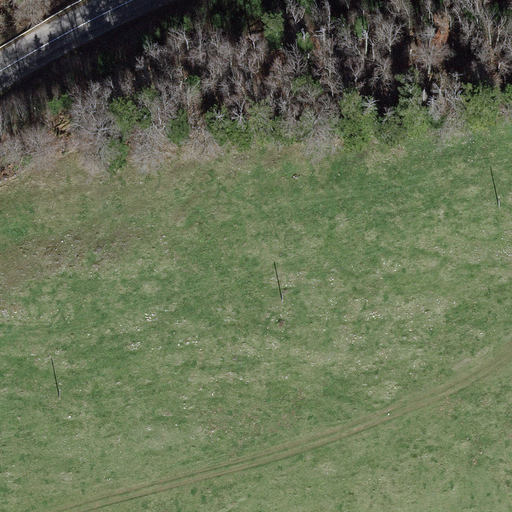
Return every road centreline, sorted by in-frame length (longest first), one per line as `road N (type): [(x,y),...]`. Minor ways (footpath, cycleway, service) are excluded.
road 1 (unknown): [(92,511),(365,427),(511,350)]
road 2 (tertiary): [(130,0),(0,71)]
